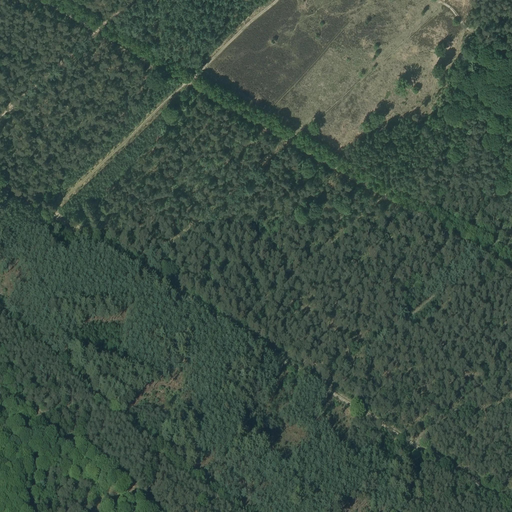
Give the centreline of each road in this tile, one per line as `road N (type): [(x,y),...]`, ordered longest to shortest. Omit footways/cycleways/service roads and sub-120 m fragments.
road 1 (track): [(511,504),(53,213)]
road 2 (track): [(511,260),(99,22)]
road 3 (track): [(0,310),(123,419)]
road 4 (track): [(99,22),(0,118)]
road 5 (track): [(413,438),(511,362)]
